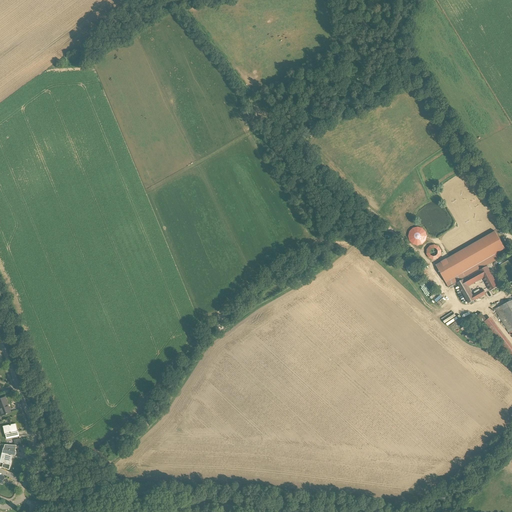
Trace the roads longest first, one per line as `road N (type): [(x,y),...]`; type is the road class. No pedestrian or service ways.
road 1 (unclassified): [(280,511),(115,499),(30,502)]
road 2 (unclassified): [(353,241),(401,263),(458,310),(511,285)]
road 3 (residential): [(19,497),(34,432),(0,334)]
